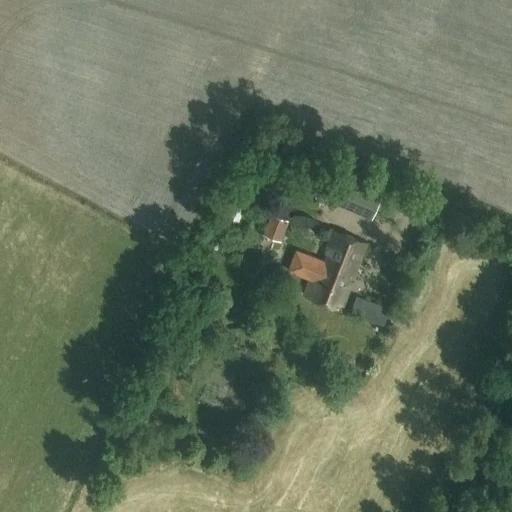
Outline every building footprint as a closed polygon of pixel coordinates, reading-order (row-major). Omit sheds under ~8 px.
[(382,190),(336,171),(325,197),(371,216),(382,190)] [(271,215),(263,234),(279,241),(287,221),(271,215)] [(309,279),(303,294),(340,309),(366,244),(332,231),(323,253),(326,255),(323,261),(321,260),(320,261),(302,254),(295,273),(309,279)] [(388,309),(355,297),(349,313),(382,325),(388,309)] [(309,339),(323,325),(308,309),(293,323),(309,339)]
